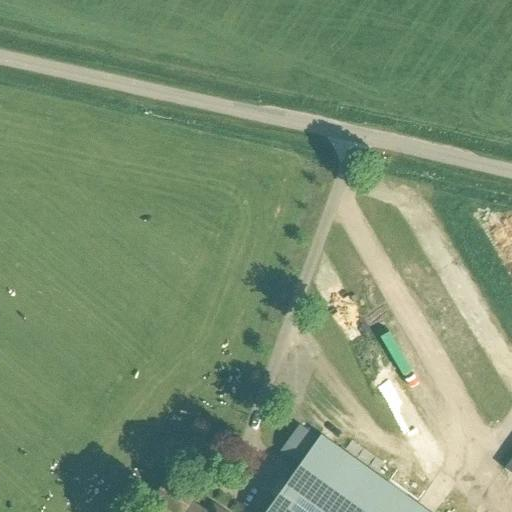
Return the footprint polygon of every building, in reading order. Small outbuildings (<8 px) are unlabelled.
[(492,254),(511,292),(511,291),(511,271),(500,249),(492,254)] [(511,378),(511,367),(505,357),(490,367),(503,385),(511,378)] [(197,417),(190,429),(205,438),(212,426),(197,417)] [(301,463),(267,511),(426,511),(319,437),(301,425),(283,451),(298,461),(301,463)] [(170,473),(153,498),(172,511),(224,511),(211,503),(207,510),(193,501),(199,493),(170,473)]
